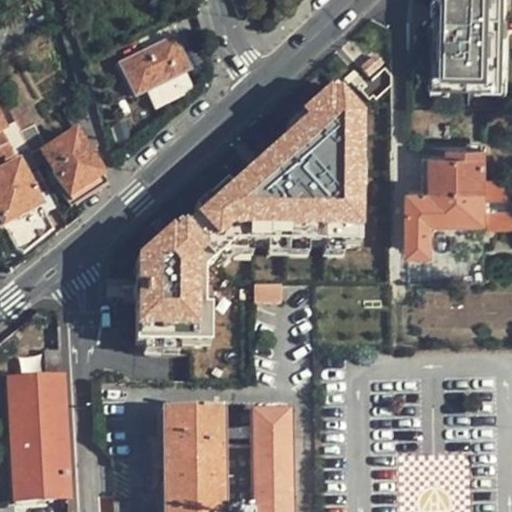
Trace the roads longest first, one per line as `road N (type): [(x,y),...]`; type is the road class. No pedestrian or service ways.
road 1 (secondary): [(57,265),(260,87)]
road 2 (residential): [(85,511),(69,286),(57,265)]
road 3 (secondary): [(260,87),(357,0)]
